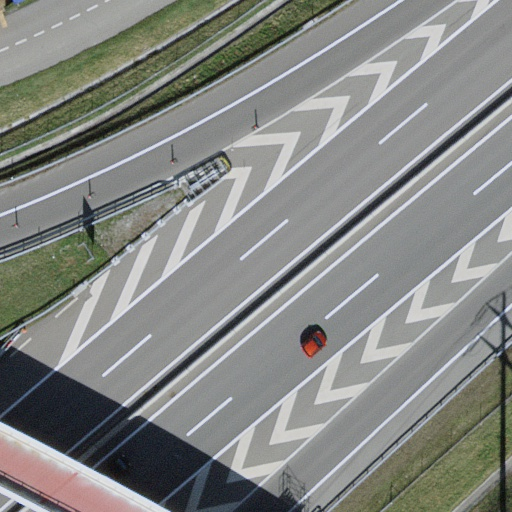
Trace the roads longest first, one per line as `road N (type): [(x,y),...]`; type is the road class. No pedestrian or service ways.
road 1 (motorway): [(511,31),(0,461)]
road 2 (motorway): [(98,511),(511,164)]
road 3 (motorway): [(446,0),(195,141),(0,229)]
road 4 (motorway): [(264,511),(511,284)]
